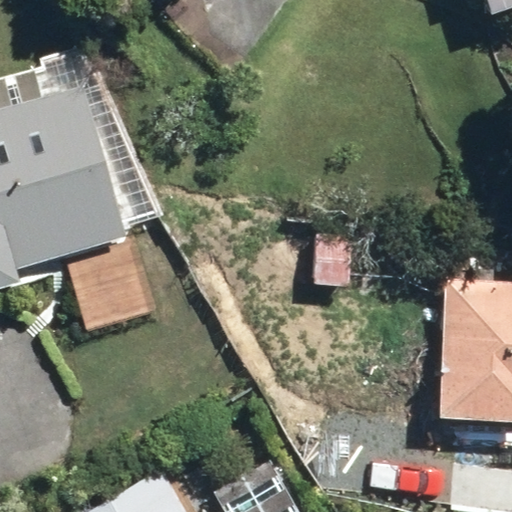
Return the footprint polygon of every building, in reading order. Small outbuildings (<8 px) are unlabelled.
[(511,0),(474,0),(479,17),(511,8),(511,0)] [(9,271),(160,230),(123,97),(75,111),(61,61),(0,77),(0,288),(13,285),(9,271)] [(307,239),(271,238),(269,289),(305,291),(307,239)] [(133,273),(69,294),(82,334),(146,313),(133,273)] [(424,427),(511,432),(511,286),(434,282),(424,427)] [(177,511),(156,471),(80,511),(177,511)]
